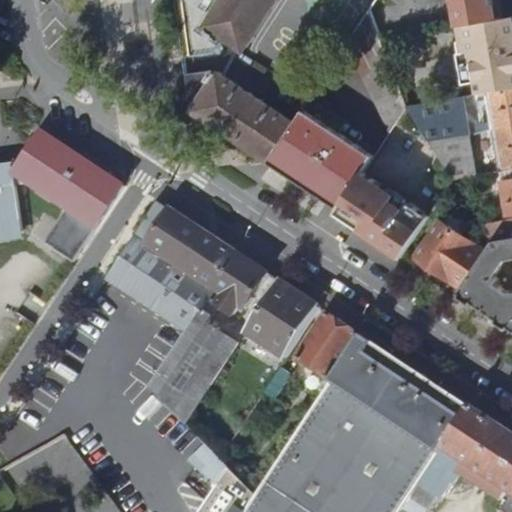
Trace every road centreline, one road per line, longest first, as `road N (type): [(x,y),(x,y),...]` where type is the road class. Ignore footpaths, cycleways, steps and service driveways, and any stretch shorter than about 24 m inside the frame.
road 1 (residential): [(511,381),(161,149)]
road 2 (residential): [(0,398),(161,149)]
road 3 (residential): [(161,149),(44,68),(32,55),(23,0)]
